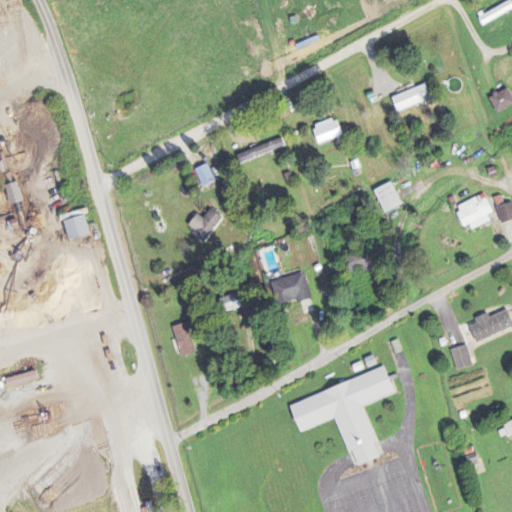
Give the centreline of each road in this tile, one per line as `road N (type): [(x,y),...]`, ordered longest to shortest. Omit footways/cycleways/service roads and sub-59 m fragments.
road 1 (residential): [(191,511),(149,344),(43,0)]
road 2 (residential): [(442,0),(100,183)]
road 3 (residential): [(173,440),(511,253)]
